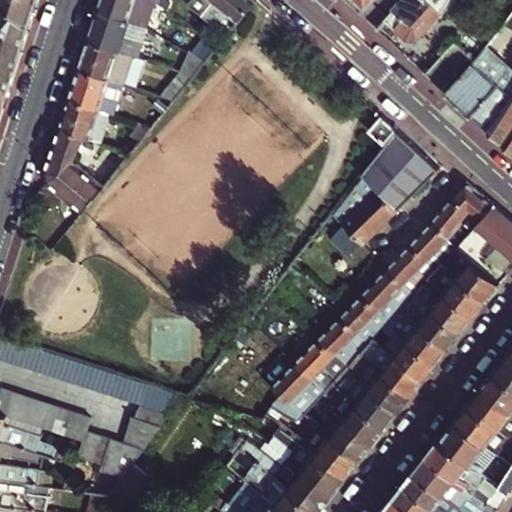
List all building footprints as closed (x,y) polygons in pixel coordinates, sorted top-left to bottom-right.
[(0,0),(0,26),(23,47),(31,25),(2,0),(0,0)] [(2,0),(31,25),(38,0),(2,0)] [(130,20),(143,27),(152,0),(159,2),(159,0),(100,0),(98,9),(130,20)] [(191,0),(188,4),(203,16),(216,0),(191,0)] [(222,32),(227,37),(257,1),(255,0),(216,0),(203,16),(210,23),(215,27),(219,22),(226,28),(222,32)] [(407,40),(415,42),(449,4),(450,3),(450,1),(450,0),(401,0),(394,8),(396,9),(385,21),(407,40)] [(88,40),(134,55),(143,27),(130,20),(98,9),(88,40)] [(0,53),(16,68),(23,47),(0,26),(0,53)] [(447,92),(476,62),(488,47),(467,27),(426,73),(447,92)] [(111,80),(124,84),(134,55),(88,40),(79,69),(111,80)] [(447,92),(490,130),(511,96),(511,69),(488,47),(476,62),(447,92)] [(0,80),(10,89),(16,68),(0,53),(0,80)] [(69,99),(101,110),(111,80),(79,69),(69,99)] [(0,108),(3,111),(10,89),(0,80),(0,108)] [(511,96),(490,130),(511,150),(511,96)] [(59,129),(104,142),(113,114),(101,110),(69,99),(59,129)] [(370,131),(385,145),(398,129),(383,115),(370,131)] [(117,147),(128,155),(146,133),(130,120),(110,144),(117,147)] [(49,182),(83,209),(128,155),(117,147),(110,144),(104,142),(59,129),(46,171),(46,173),(49,182)] [(364,175),(399,210),(442,168),(398,129),(364,175)] [(365,245),(399,210),(364,175),(334,214),(365,245)] [(474,227),(494,205),(466,181),(453,198),(471,213),(466,220),(474,227)] [(457,246),(474,227),(466,220),(471,213),(453,198),(433,222),(457,246)] [(509,274),(511,270),(511,220),(494,205),(474,227),(457,246),(502,282),(509,274)] [(443,261),(457,246),(433,222),(411,245),(436,270),(439,266),(443,261)] [(426,280),(429,277),(436,270),(411,245),(389,268),(415,292),(426,280)] [(489,298),(502,282),(457,246),(443,261),(447,264),(457,273),(489,298)] [(399,310),(402,307),(415,292),(389,268),(363,295),(389,321),(395,314),(399,310)] [(476,314),(489,298),(457,273),(451,280),(440,271),(433,280),(436,282),(446,290),(476,314)] [(433,286),(436,282),(433,280),(429,277),(426,280),(433,286)] [(463,330),(476,314),(446,290),(441,297),(429,287),(421,296),(425,300),(463,330)] [(388,322),(389,321),(363,295),(343,317),(369,344),(374,338),(388,322)] [(451,346),(463,330),(425,300),(421,304),(429,310),(420,322),(451,346)] [(395,314),(400,319),(404,315),(399,310),(395,314)] [(368,345),(369,344),(343,317),(320,340),(348,367),(361,353),(368,345)] [(425,378),(438,362),(408,338),(394,327),(388,322),(374,338),(395,355),(425,378)] [(438,362),(451,346),(420,322),(408,338),(438,362)] [(0,358),(143,405),(151,382),(0,333),(0,358)] [(346,369),(348,367),(320,340),(298,363),(326,391),(327,390),(330,386),(333,383),(346,369)] [(413,394),(425,378),(395,355),(390,362),(368,345),(361,353),(413,394)] [(400,410),(413,394),(361,353),(348,367),(346,369),(351,373),(352,372),(359,377),(400,410)] [(511,359),(506,355),(493,372),(511,386),(511,359)] [(306,414),(311,408),(326,391),(298,363),(276,386),(284,394),(273,406),(299,421),(306,414)] [(387,426),(400,410),(359,377),(354,384),(347,379),(351,373),(346,369),(333,383),(387,426)] [(511,386),(493,372),(480,388),(511,412),(511,386)] [(143,405),(168,414),(182,392),(151,382),(143,405)] [(375,442),(387,426),(333,383),(330,386),(334,390),(331,394),(324,402),(332,408),(375,442)] [(511,412),(480,388),(468,403),(511,438),(511,412)] [(90,432),(94,419),(4,390),(0,403),(0,413),(9,417),(85,441),(81,454),(80,455),(104,463),(102,468),(125,475),(161,426),(138,419),(134,418),(126,444),(90,432)] [(511,438),(468,403),(455,419),(496,452),(501,445),(511,453),(511,438)] [(138,419),(161,426),(168,414),(143,405),(143,406),(138,419)] [(319,425),(324,419),(311,408),(306,414),(315,421),(319,425)] [(362,459),(375,442),(332,408),(324,419),(319,425),(362,459)] [(334,493),(348,476),(298,436),(267,412),(263,418),(260,422),(274,433),(293,448),(291,451),(287,448),(283,453),(287,456),(334,493)] [(81,454),(43,441),(44,435),(7,424),(9,417),(0,413),(0,439),(78,465),(80,455),(81,454)] [(488,461),(496,452),(455,419),(440,439),(498,486),(511,464),(508,461),(500,471),(488,461)] [(348,476),(362,459),(319,425),(315,421),(304,435),(301,432),(298,436),(348,476)] [(291,451),(293,448),(274,433),(268,441),(279,449),(283,444),(287,448),(291,451)] [(75,473),(78,465),(0,439),(0,450),(0,448),(17,451),(15,458),(31,461),(41,462),(51,466),(75,473)] [(509,493),(498,486),(440,439),(427,455),(486,502),(498,510),(509,493)] [(320,511),(334,493),(287,456),(280,466),(247,440),(240,448),(320,511)] [(279,449),(283,453),(287,448),(283,444),(279,449)] [(286,511),(319,511),(320,511),(240,448),(235,456),(251,469),(249,471),(269,486),(263,493),(286,511)] [(71,489),(110,495),(125,475),(102,468),(104,463),(80,455),(78,465),(75,473),(72,485),(71,489)] [(496,511),(498,510),(486,502),(427,455),(415,471),(467,511),(496,511)] [(0,478),(46,485),(47,471),(30,468),(0,462),(0,478)] [(511,464),(498,486),(509,493),(511,488),(511,464)] [(467,511),(415,471),(404,484),(439,511),(467,511)] [(0,503),(31,508),(49,510),(52,486),(46,485),(0,478),(0,503)] [(439,511),(404,484),(394,497),(413,511),(439,511)] [(286,511),(263,493),(248,511),(286,511)] [(413,511),(394,497),(385,509),(388,511),(413,511)] [(0,511),(30,511),(31,508),(0,503),(0,511)]
